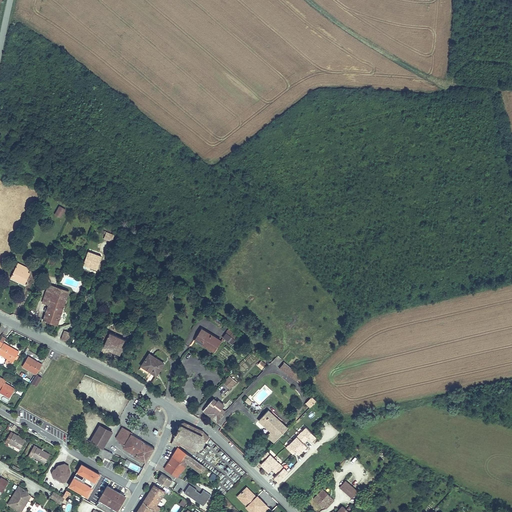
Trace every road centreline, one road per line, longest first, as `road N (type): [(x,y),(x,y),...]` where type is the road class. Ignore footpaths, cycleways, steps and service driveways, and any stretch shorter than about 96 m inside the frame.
road 1 (track): [(308,0),(439,84),(473,59),(511,62)]
road 2 (tertiary): [(174,413),(0,317)]
road 3 (residential): [(139,490),(0,410)]
road 4 (residential): [(174,413),(250,467),(292,511)]
